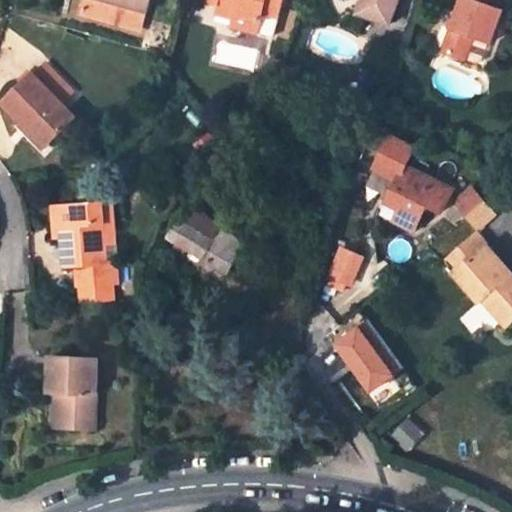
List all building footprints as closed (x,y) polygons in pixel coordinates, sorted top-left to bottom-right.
[(106,0),(148,11),(150,0),(106,0)] [(279,16),(283,0),(203,0),(203,1),(218,5),(236,10),(234,19),(233,25),(260,33),(265,13),(279,16)] [(397,0),(362,0),(358,12),(388,23),(397,0)] [(459,0),(441,46),(438,51),(464,62),(474,38),(490,44),(503,12),(487,6),(489,0),(459,0)] [(236,10),(218,5),(216,14),(234,19),(236,10)] [(274,58),(267,72),(273,76),(277,71),(282,62),(274,58)] [(44,61),(32,73),(61,103),(72,92),(44,61)] [(1,103),(31,134),(35,130),(49,144),(76,118),(61,103),(32,73),(1,103)] [(31,134),(44,148),(49,144),(35,130),(31,134)] [(411,153),(389,141),(371,172),(394,185),(382,207),(396,213),(390,225),(408,235),(422,209),(437,218),(449,196),(402,170),(411,153)] [(215,187),(236,198),(240,189),(220,177),(215,187)] [(197,201),(204,189),(194,184),(188,195),(197,201)] [(481,204),(469,192),(454,206),(465,218),(481,204)] [(118,242),(116,202),(103,203),(106,243),(118,242)] [(106,243),(103,203),(60,205),(62,239),(64,268),(76,268),(77,287),(119,285),(118,262),(107,263),(106,243)] [(491,216),(481,204),(465,218),(475,229),(491,216)] [(62,239),(60,205),(51,205),(53,239),(62,239)] [(216,240),(222,230),(187,210),(181,219),(216,240)] [(188,250),(227,273),(245,242),(222,230),(216,240),(181,219),(169,239),(178,244),(188,250)] [(474,236),(436,269),(446,280),(453,274),(484,247),(474,236)] [(173,251),(184,257),(188,250),(178,244),(173,251)] [(337,245),(327,279),(352,286),(362,252),(337,245)] [(453,274),(477,301),(481,298),(504,324),(511,317),(511,278),(484,247),(453,274)] [(93,429),(97,359),(51,358),(50,393),(56,394),(63,394),(62,429),(93,429)] [(347,371),(339,360),(324,371),(332,383),(347,371)]
